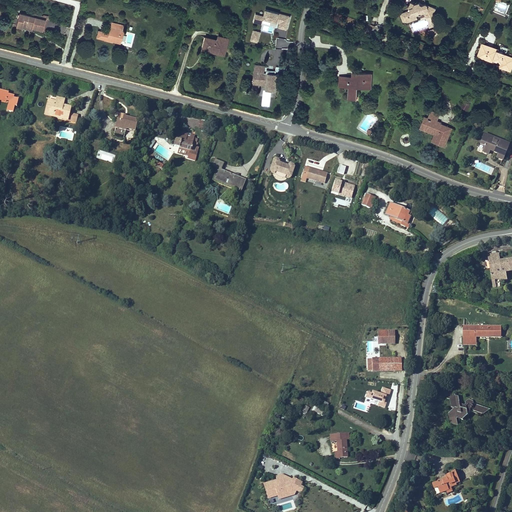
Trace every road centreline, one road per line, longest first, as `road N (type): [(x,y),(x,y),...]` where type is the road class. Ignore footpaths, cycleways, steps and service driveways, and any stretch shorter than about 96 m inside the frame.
road 1 (tertiary): [(380,511),(407,425),(429,278),(449,251),(487,236)]
road 2 (tertiary): [(289,129),(0,53)]
road 3 (tertiary): [(468,190),(289,129)]
road 4 (residential): [(305,8),(421,48)]
road 5 (residential): [(305,8),(289,129)]
